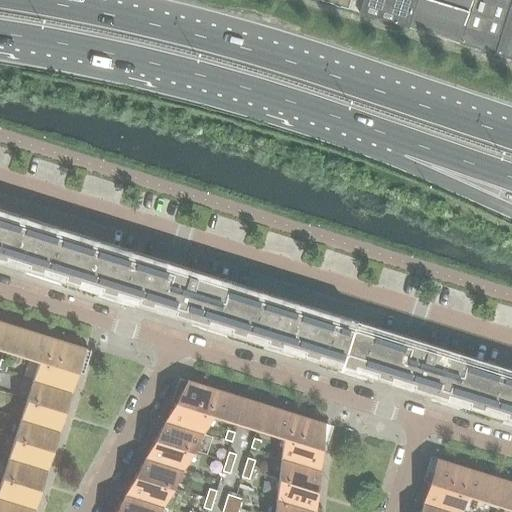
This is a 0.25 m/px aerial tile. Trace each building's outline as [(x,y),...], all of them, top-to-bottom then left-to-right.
[(359,0),(356,11),(406,27),(414,0),(359,0)] [(414,0),(406,27),(456,43),(469,0),(414,0)] [(511,0),(469,0),(456,43),(464,45),(511,60),(511,0)] [(0,261),(511,421),(511,369),(0,209),(0,261)] [(58,340),(27,330),(19,356),(37,361),(50,365),(58,340)] [(84,348),(58,340),(50,365),(76,374),(84,348)] [(76,374),(50,365),(37,361),(32,380),(70,392),(76,374)] [(32,380),(25,399),(64,412),(70,392),(32,380)] [(173,404),(201,413),(209,387),(186,380),(173,404)] [(236,396),(209,387),(201,413),(212,416),(228,421),(236,396)] [(64,412),(25,399),(19,419),(58,431),(64,412)] [(243,412),(251,414),(254,405),(246,403),(243,412)] [(212,416),(201,413),(173,404),(163,421),(202,433),(212,416)] [(254,405),(251,414),(258,417),(261,407),(254,405)] [(292,441),(300,416),(273,407),(265,433),(282,438),(292,441)] [(323,423),(300,416),(292,441),(320,450),(323,423)] [(19,419),(13,438),(52,451),(58,431),(19,419)] [(163,421),(153,440),(192,452),(202,433),(163,421)] [(231,442),(234,433),(226,430),(223,440),(231,442)] [(52,451),(13,438),(7,458),(46,470),(52,451)] [(320,450),(292,441),(282,438),(280,458),(318,470),(320,450)] [(252,439),(249,448),(257,450),(260,441),(252,439)] [(192,452),(153,440),(143,458),(182,470),(192,452)] [(227,452),(224,462),(232,464),(235,455),(227,452)] [(7,458),(1,477),(40,489),(46,470),(7,458)] [(143,458),(133,476),(172,488),(182,470),(143,458)] [(243,468),(251,470),(254,460),(246,458),(243,468)] [(277,478),(316,491),(318,470),(280,458),(277,478)] [(464,467),(435,458),(427,483),(456,492),(464,467)] [(229,474),(232,464),(224,462),(221,471),(229,474)] [(464,467),(456,492),(485,502),(493,476),(464,467)] [(251,470),(243,468),(240,477),(248,480),(251,470)] [(172,488),(133,476),(123,494),(162,506),(172,488)] [(40,489),(1,477),(0,480),(0,498),(34,509),(40,489)] [(314,511),(316,491),(277,478),(275,499),(314,511)] [(460,511),(466,496),(453,492),(427,484),(421,502),(452,511),(460,511)] [(205,499),(212,501),(215,491),(208,489),(205,499)] [(123,494),(113,511),(159,511),(162,506),(123,494)] [(223,504),(238,509),(241,499),(226,495),(223,504)] [(0,511),(32,511),(34,509),(0,498),(0,511)] [(202,508),(209,510),(212,501),(205,499),(202,508)] [(273,511),(313,511),(314,511),(275,499),(273,511)] [(452,511),(421,502),(418,511),(452,511)]
